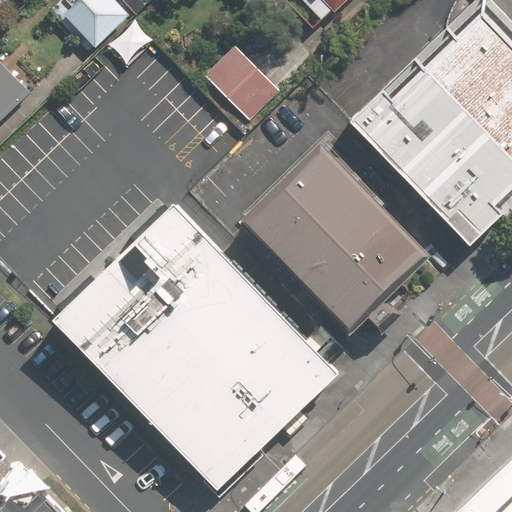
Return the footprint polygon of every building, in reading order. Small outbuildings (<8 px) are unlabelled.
[(78,0),(81,2),(73,11),(104,41),(136,7),(128,0),(78,0)] [(155,0),(139,0),(148,8),(155,0)] [(350,0),(290,0),(318,30),(350,0)] [(511,197),(511,24),(487,0),(481,0),(367,114),(481,228),(511,197)] [(137,29),(114,47),(128,65),(151,48),(137,29)] [(264,65),(242,41),(226,56),(249,80),(264,65)] [(0,126),(40,87),(0,47),(0,126)] [(305,160),(226,237),(334,347),(413,269),(305,160)] [(175,202),(54,316),(219,488),(339,374),(175,202)] [(511,511),(511,463),(460,511),(511,511)] [(62,511),(24,471),(0,493),(0,511),(62,511)]
